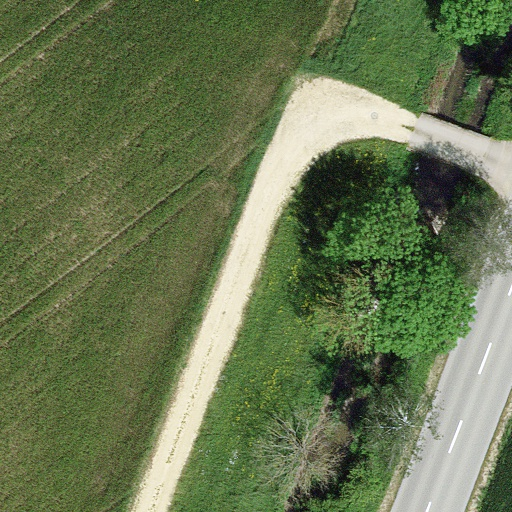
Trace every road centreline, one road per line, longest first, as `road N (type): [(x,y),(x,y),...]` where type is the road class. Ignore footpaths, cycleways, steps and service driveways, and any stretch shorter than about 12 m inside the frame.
road 1 (track): [(157,511),(295,136),(334,114),(511,159)]
road 2 (tertiary): [(422,511),(511,273)]
